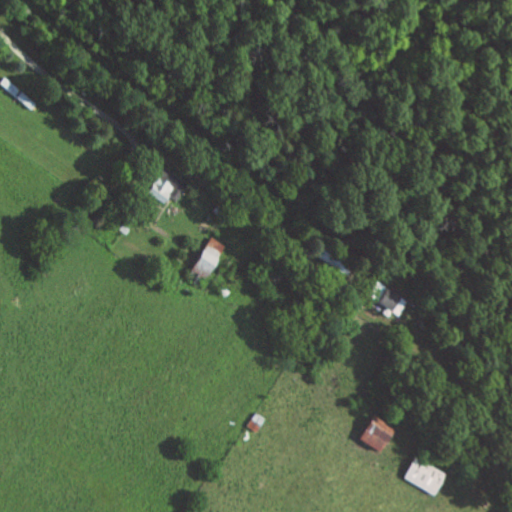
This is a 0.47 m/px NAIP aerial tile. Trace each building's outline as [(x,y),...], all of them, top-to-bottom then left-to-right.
[(163,203),(174,186),(152,172),(146,181),(149,184),(144,191),(163,203)] [(223,244),(209,235),(189,269),(204,278),(223,244)] [(397,315),(407,301),(385,285),(375,298),(397,315)] [(392,429),(372,414),(356,437),(376,452),(392,429)] [(402,478),(433,495),(445,473),(413,456),(402,478)]
